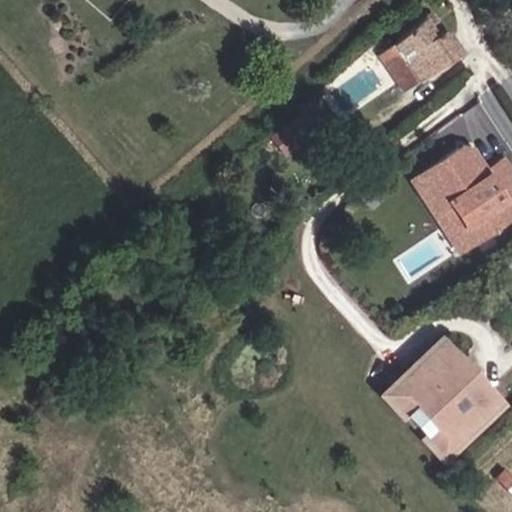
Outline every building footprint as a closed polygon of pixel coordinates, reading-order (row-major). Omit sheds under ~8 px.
[(421,75),(459,47),(428,8),(380,50),(385,57),(389,62),(400,52),(421,75)] [(511,205),(511,173),(502,159),(484,170),(470,150),(457,145),(409,177),(421,194),(435,185),(473,240),(511,213),(508,208),(511,205)] [(381,190),(371,179),(358,192),(368,203),(381,190)] [(473,240),(435,185),(421,194),(458,250),(473,240)] [(446,427),(411,387),(424,376),(417,369),(430,358),(428,355),(447,337),(445,335),(386,387),(443,452),(482,418),(478,413),(465,423),(459,416),(446,427)] [(504,402),(447,337),(428,355),(430,358),(417,369),(424,376),(411,387),(446,427),(459,416),(465,423),(478,413),(478,412),(485,419),(504,402)]
